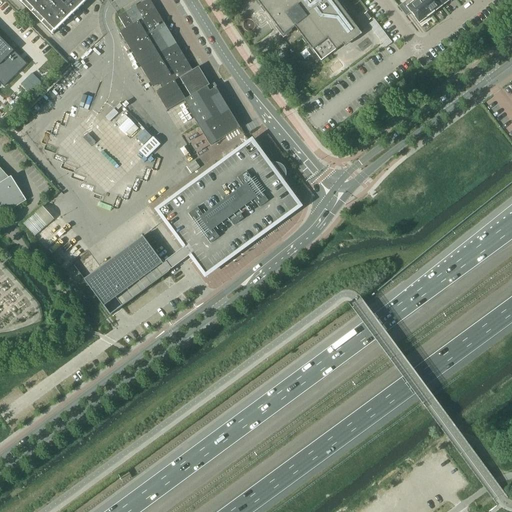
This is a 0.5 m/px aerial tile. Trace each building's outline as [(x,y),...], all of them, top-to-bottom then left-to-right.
[(18,0),(22,4),(23,3),(31,12),(44,25),(52,34),(86,0),(18,0)] [(130,10),(119,17),(126,29),(120,32),(153,87),(159,83),(163,89),(157,92),(168,111),(185,100),(188,105),(187,105),(199,125),(199,126),(211,146),(225,137),(239,129),(240,128),(241,128),(217,87),(216,88),(211,91),(208,86),(210,85),(199,67),(193,70),(191,72),(187,65),(166,30),(168,29),(161,16),(161,17),(158,18),(148,0),(146,0),(146,1),(143,2),(137,6),(130,10)] [(257,0),(284,35),(288,32),(295,26),(322,60),(360,32),(335,0),(257,0)] [(431,15),(419,0),(407,0),(399,7),(406,16),(411,13),(419,24),(431,15)] [(443,7),(438,0),(419,0),(431,15),(442,7),(443,7)] [(368,11),(364,14),(369,21),(373,18),(368,11)] [(392,43),(377,23),(371,28),(383,44),(386,48),(392,43)] [(0,36),(0,78),(6,84),(27,64),(0,36)] [(33,75),(23,85),(35,96),(44,86),(33,75)] [(296,89),(292,92),(297,98),(301,95),(296,89)] [(115,109),(106,118),(110,122),(119,113),(115,109)] [(125,115),(117,123),(121,127),(129,119),(125,115)] [(134,124),(126,132),(130,137),(138,129),(134,124)] [(154,137),(139,151),(144,156),(146,159),(149,156),(161,145),(154,137)] [(252,141),(158,210),(206,275),(218,266),(221,264),(223,261),(226,258),(230,252),(232,249),(234,246),(238,243),(235,240),(240,236),(246,232),(252,241),(300,206),(284,184),(283,185),(282,184),(283,183),(283,182),(284,182),(285,181),(285,180),(286,179),(286,178),(287,177),(287,176),(287,175),(287,174),(287,173),(287,172),(286,171),(286,170),(286,169),(285,168),(283,166),(283,165),(281,164),(280,164),(279,164),(278,163),(277,163),(276,163),(275,163),(273,163),(271,164),(270,164),(269,165),(267,164),(268,163),(252,141)] [(195,161),(187,167),(192,174),(201,168),(195,161)] [(0,209),(6,213),(27,201),(12,177),(11,177),(12,179),(11,180),(0,167),(0,209)] [(143,237),(131,246),(85,280),(111,315),(105,306),(120,294),(123,299),(127,303),(169,272),(149,244),(143,237)]
